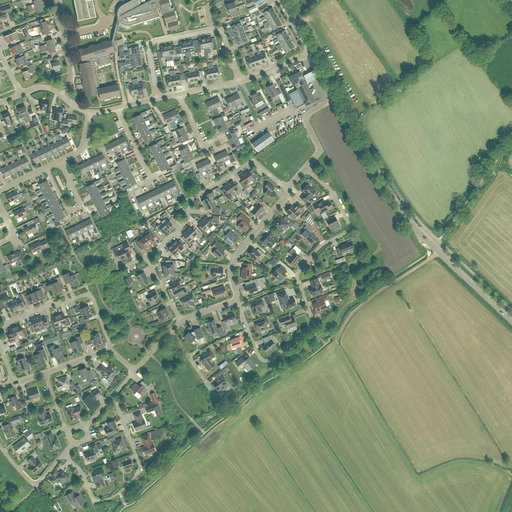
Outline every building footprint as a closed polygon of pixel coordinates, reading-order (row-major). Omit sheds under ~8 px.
[(24,10),(41,6),(39,0),(37,0),(33,1),(34,4),(23,7),(24,10)] [(96,17),(92,0),(73,0),(78,21),(96,17)] [(122,6),(121,6),(120,7),(119,8),(118,9),(118,10),(117,11),(117,12),(117,13),(117,14),(117,15),(117,16),(119,21),(119,22),(120,23),(121,23),(122,24),(123,25),(124,25),(125,25),(126,26),(127,26),(128,26),(130,25),(131,25),(159,17),(156,8),(158,8),(159,10),(161,16),(163,15),(165,23),(165,22),(168,30),(170,29),(170,31),(179,28),(173,8),(171,9),(168,0),(132,0),(122,5),(122,6)] [(228,10),(236,7),(234,4),(236,3),(235,0),(230,0),(227,1),(228,4),(226,5),(228,10)] [(1,10),(0,10),(0,20),(2,19),(3,20),(7,19),(5,13),(12,11),(10,6),(1,9),(1,10)] [(236,7),(228,10),(230,16),(232,15),(233,17),(241,15),(239,10),(237,11),(236,7)] [(261,21),(275,14),(272,8),(266,12),(263,13),(265,17),(264,18),(263,17),(260,19),(261,21)] [(265,27),(278,19),(275,14),(261,21),(266,19),(268,23),(267,23),(266,23),(263,24),(265,27)] [(38,24),(39,24),(40,26),(32,28),(33,32),(48,28),(46,22),(44,22),(43,19),(37,21),(38,24)] [(278,19),(265,27),(266,29),(269,28),(269,27),(270,26),(272,30),(281,25),(278,19)] [(233,33),(247,27),(247,25),(243,26),(243,27),(242,27),(241,23),(231,27),(233,33)] [(25,27),(21,29),(25,38),(29,36),(25,27)] [(235,39),(245,35),(243,31),(245,31),(248,30),(247,27),(233,33),(235,39)] [(288,36),(287,35),(285,30),(275,36),(277,40),(276,40),(273,41),(274,44),(278,41),(288,36)] [(12,42),(16,40),(13,31),(8,33),(9,35),(4,37),(7,44),(12,42)] [(245,35),(235,39),(237,45),(247,41),(246,37),(247,37),(251,36),(250,33),(245,35)] [(288,36),(278,41),(281,45),(279,46),(279,45),(276,47),(277,49),(291,42),(288,36)] [(216,43),(212,44),(211,37),(205,38),(208,54),(211,53),(210,50),(209,50),(209,48),(212,48),(213,51),(217,50),(216,43)] [(197,47),(198,53),(201,52),(201,50),(205,49),(205,51),(204,51),(205,54),(208,54),(205,38),(198,40),(200,46),(197,47)] [(37,50),(54,46),(52,39),(46,41),(47,44),(39,46),(38,45),(34,45),(35,45),(37,50)] [(111,42),(111,41),(107,42),(107,41),(79,50),(83,63),(80,64),(80,68),(80,70),(86,97),(97,94),(97,93),(99,93),(100,100),(104,99),(104,100),(120,96),(117,84),(99,88),(95,68),(111,63),(109,56),(115,54),(114,52),(116,51),(114,45),(112,46),(111,42)] [(186,42),(189,57),(192,57),(191,53),(190,54),(190,52),(194,51),(195,53),(198,53),(197,47),(193,48),(192,41),(186,42)] [(189,57),(186,42),(179,43),(181,54),(186,53),(186,54),(185,54),(186,58),(189,57)] [(291,42),(277,49),(279,52),(282,50),(281,49),(283,49),(285,52),(294,47),(291,42)] [(24,47),(22,44),(15,47),(15,46),(10,48),(12,55),(17,53),(16,50),(24,47)] [(167,46),(170,61),(173,61),(172,57),(171,57),(171,56),(175,55),(173,45),(167,46)] [(129,55),(140,53),(139,46),(128,48),(129,53),(127,53),(127,52),(124,53),(124,56),(129,55)] [(170,61),(167,46),(160,47),(163,58),(167,57),(167,58),(166,58),(167,62),(166,62),(167,67),(171,66),(170,61)] [(258,55),(261,65),(268,63),(264,53),(260,54),(259,53),(260,53),(259,49),(256,50),(258,55)] [(250,52),(256,67),(261,65),(258,55),(254,56),(253,55),(254,55),(253,51),(250,52)] [(256,67),(250,52),(248,53),(249,57),(250,56),(250,58),(246,59),(249,69),(256,67)] [(125,62),(141,59),(140,53),(129,55),(130,59),(129,59),(128,58),(125,59),(125,62)] [(18,66),(22,64),(23,67),(31,64),(30,61),(28,62),(25,56),(15,59),(17,63),(15,63),(17,66),(18,66)] [(61,67),(59,62),(60,62),(59,57),(54,59),(55,63),(53,64),(54,69),(61,67)] [(141,59),(125,62),(126,64),(129,64),(129,63),(131,63),(132,67),(142,65),(141,59)] [(210,64),(213,79),(219,78),(217,67),(213,68),(212,67),(213,67),(212,63),(210,64)] [(28,66),(29,70),(22,72),(25,79),(30,77),(29,74),(36,71),(33,64),(28,66)] [(213,79),(210,64),(207,64),(208,68),(209,69),(204,70),(206,80),(213,79)] [(194,83),(191,67),(188,68),(189,71),(190,73),(185,74),(187,84),(194,83)] [(191,67),(194,83),(200,81),(198,71),(194,72),(193,71),(194,70),(193,67),(191,67)] [(314,69),(303,75),(307,83),(319,77),(314,69)] [(175,86),(172,71),(169,72),(170,75),(171,76),(166,77),(168,88),(175,86)] [(172,71),(175,86),(181,85),(179,75),(175,76),(174,74),(175,74),(175,71),(172,71)] [(288,94),(295,108),(304,104),(306,106),(315,101),(306,83),(307,82),(304,77),(303,78),(300,72),(297,74),(296,72),(292,74),(293,76),(289,78),(292,85),(294,84),(297,89),(288,94)] [(138,95),(135,79),(132,80),(133,83),(134,85),(129,85),(129,83),(126,84),(127,90),(130,89),(131,96),(138,95)] [(135,79),(138,95),(144,94),(142,83),(138,84),(137,83),(138,82),(137,79),(135,79)] [(282,96),(279,89),(276,91),(272,84),(266,88),(272,98),(277,95),(279,97),(282,96)] [(284,95),(287,101),(290,99),(286,93),(287,93),(283,85),(279,87),(284,95)] [(261,101),(256,93),(251,96),(255,103),(252,104),(256,111),(260,109),(257,103),(261,101)] [(231,97),(237,109),(237,108),(236,105),(240,103),(242,106),(244,105),(242,102),(241,102),(238,94),(231,97)] [(93,99),(96,106),(101,104),(98,97),(93,99)] [(237,109),(231,97),(225,100),(229,108),(234,106),(236,109),(237,109)] [(212,100),(217,112),(216,109),(220,107),(222,110),(223,109),(222,106),(221,106),(218,98),(212,100)] [(40,110),(42,110),(48,111),(49,102),(40,100),(40,106),(40,110)] [(217,112),(212,100),(205,103),(209,112),(214,109),(216,113),(217,112)] [(31,121),(25,107),(17,110),(19,115),(22,114),(24,117),(23,117),(26,123),(31,121)] [(54,108),(53,114),(52,120),(59,121),(60,115),(62,115),(63,110),(54,108)] [(173,121),(178,119),(179,122),(181,121),(179,118),(175,110),(169,113),(173,121)] [(142,116),(145,114),(147,113),(146,111),(141,114),(141,115),(133,119),(136,125),(144,121),(144,120),(142,116)] [(9,113),(2,116),(6,125),(6,124),(10,122),(10,123),(13,122),(11,118),(9,113)] [(173,121),(169,113),(163,116),(166,124),(172,122),(173,125),(175,124),(173,121)] [(224,123),(224,122),(222,118),(225,116),(224,114),(221,116),(213,120),(216,126),(224,123)] [(70,125),(70,122),(75,123),(76,118),(68,116),(67,119),(63,118),(62,124),(70,125)] [(149,117),(144,120),(144,121),(136,125),(138,131),(147,127),(147,126),(145,122),(150,119),(149,117)] [(224,123),(216,126),(219,133),(227,129),(225,124),(228,122),(227,120),(224,122),(224,123)] [(150,124),(147,126),(147,127),(138,131),(141,137),(150,133),(150,132),(147,128),(151,126),(153,125),(152,123),(150,124)] [(176,137),(173,138),(171,139),(172,141),(175,140),(177,138),(186,134),(183,127),(174,131),(176,137)] [(155,129),(150,132),(150,133),(141,137),(144,143),(153,139),(150,134),(151,133),(152,134),(156,131),(155,129)] [(230,134),(226,136),(229,142),(237,138),(235,133),(238,132),(237,130),(235,131),(234,130),(230,132),(230,134)] [(268,132),(251,144),(257,152),(274,140),(268,132)] [(62,140),(61,139),(62,139),(59,134),(57,135),(60,141),(60,140),(65,149),(71,146),(67,137),(62,140)] [(177,138),(179,143),(176,144),(177,146),(180,145),(180,144),(188,140),(186,134),(177,138)] [(237,138),(229,142),(232,148),(240,145),(238,139),(241,138),(240,136),(237,138)] [(60,140),(60,141),(56,143),(55,142),(56,142),(54,137),(51,138),(54,144),(54,143),(59,152),(65,149),(60,140)] [(132,150),(131,150),(128,145),(124,137),(118,140),(122,148),(126,146),(130,154),(134,152),(132,150)] [(45,141),(46,143),(48,147),(48,146),(53,155),(59,152),(54,143),(54,144),(50,146),(49,145),(50,145),(48,140),(45,141)] [(118,140),(112,143),(116,151),(120,149),(121,150),(123,154),(125,153),(122,148),(118,140)] [(161,149),(160,149),(158,144),(160,144),(164,142),(163,140),(157,143),(158,143),(149,147),(152,153),(161,149)] [(39,144),(40,146),(42,149),(47,158),(53,155),(48,146),(48,147),(44,149),(43,148),(44,147),(42,143),(39,144)] [(116,157),(119,156),(116,151),(112,143),(105,146),(109,154),(114,152),(115,153),(114,153),(116,157)] [(33,147),(34,149),(36,152),(37,152),(41,160),(47,158),(42,149),(38,151),(37,151),(38,150),(36,146),(33,147)] [(161,150),(164,149),(167,148),(166,146),(160,149),(161,149),(152,153),(155,160),(164,155),(163,155),(161,150)] [(182,157),(190,153),(188,147),(179,151),(181,156),(178,157),(179,159),(182,158),(182,157)] [(30,156),(31,155),(34,163),(41,160),(37,152),(36,152),(32,154),(31,153),(32,153),(30,149),(27,150),(30,156)] [(228,156),(226,151),(220,154),(224,163),(225,162),(229,160),(230,163),(232,162),(231,159),(230,159),(228,156)] [(169,152),(163,155),(164,155),(155,160),(158,166),(166,162),(166,161),(164,157),(170,154),(169,152)] [(182,157),(182,158),(184,162),(181,164),(183,168),(191,164),(190,161),(193,159),(190,153),(182,157)] [(25,157),(20,160),(20,159),(18,154),(16,155),(18,161),(19,160),(23,169),(29,166),(25,157)] [(103,154),(96,157),(100,166),(101,165),(105,163),(106,164),(105,164),(107,168),(110,167),(107,162),(107,163),(103,154)] [(222,171),(219,165),(223,163),(224,164),(223,164),(225,168),(227,167),(225,162),(224,163),(220,154),(214,157),(217,164),(215,164),(218,172),(222,171)] [(18,161),(14,163),(14,162),(12,157),(9,158),(12,164),(13,163),(17,172),(23,169),(19,160),(18,161)] [(90,160),(94,168),(95,168),(99,166),(100,167),(99,167),(101,171),(104,170),(101,165),(100,166),(96,157),(90,160)] [(173,160),(172,158),(166,161),(166,162),(158,166),(161,172),(169,168),(167,163),(173,160)] [(114,172),(115,173),(120,170),(119,170),(128,166),(125,159),(116,163),(119,169),(118,169),(118,168),(115,170),(113,170),(114,172)] [(202,162),(206,170),(207,170),(211,168),(212,171),(214,170),(213,167),(212,168),(208,159),(202,162)] [(3,161),(6,167),(7,166),(11,175),(17,172),(13,163),(12,164),(8,166),(8,165),(8,164),(6,160),(3,161)] [(84,163),(88,171),(89,171),(93,169),(94,170),(93,170),(95,174),(98,173),(97,171),(95,168),(94,168),(90,160),(84,163)] [(206,170),(202,162),(196,165),(200,173),(205,171),(206,174),(208,173),(207,170),(206,170)] [(89,177),(92,176),(89,171),(88,171),(84,163),(78,166),(82,174),(87,172),(88,173),(87,173),(89,177)] [(7,166),(6,167),(2,169),(1,168),(2,168),(1,165),(0,165),(0,172),(1,172),(4,178),(11,175),(7,166)] [(116,176),(117,179),(119,178),(123,176),(122,176),(131,172),(128,166),(119,170),(120,170),(122,175),(121,175),(120,174),(116,176)] [(244,174),(249,182),(252,181),(253,182),(260,178),(256,174),(252,176),(248,171),(244,174)] [(133,178),(131,172),(122,176),(123,176),(125,181),(124,181),(123,180),(119,182),(120,185),(122,184),(126,182),(125,182),(133,178)] [(249,182),(244,174),(239,177),(242,181),(239,183),(244,190),(249,187),(247,184),(249,182)] [(125,182),(126,182),(128,187),(127,187),(126,186),(122,188),(123,191),(129,188),(128,188),(136,184),(133,178),(125,182)] [(101,182),(100,180),(97,181),(94,182),(94,183),(86,187),(89,193),(98,189),(97,188),(95,184),(96,184),(101,182)] [(39,185),(41,189),(41,190),(40,190),(35,192),(37,195),(42,192),(50,188),(47,181),(39,185)] [(228,184),(233,193),(236,191),(238,194),(243,191),(238,184),(235,185),(232,181),(228,184)] [(178,190),(177,190),(173,182),(167,185),(171,193),(172,193),(176,191),(176,192),(178,196),(180,195),(179,193),(178,190)] [(271,200),(276,194),(272,191),(274,188),(268,183),(264,187),(267,190),(264,194),(271,200)] [(233,193),(228,184),(223,187),(226,191),(223,193),(228,201),(233,198),(231,194),(233,193)] [(310,198),(316,191),(311,187),(311,186),(309,185),(308,185),(307,184),(302,191),(305,193),(300,198),(305,203),(310,198)] [(170,194),(172,199),(174,198),(172,193),(171,193),(167,185),(161,187),(165,196),(166,196),(170,194)] [(104,188),(102,186),(97,188),(98,189),(89,193),(92,199),(100,195),(100,194),(98,190),(99,190),(104,188)] [(164,196),(164,197),(166,202),(168,201),(166,196),(165,196),(161,187),(155,190),(159,199),(160,198),(164,196)] [(44,195),(41,197),(39,198),(39,200),(45,197),(53,193),(50,188),(42,192),(44,195)] [(158,199),(158,200),(160,205),(162,204),(160,198),(159,199),(155,190),(149,193),(153,202),(154,201),(158,199)] [(9,203),(15,201),(16,203),(24,199),(21,193),(17,195),(16,191),(6,196),(9,203)] [(95,205),(103,201),(103,200),(101,196),(102,196),(107,194),(105,192),(100,194),(100,195),(92,199),(95,205)] [(204,206),(214,201),(211,196),(214,194),(213,192),(207,195),(209,197),(201,201),(204,206)] [(43,206),(48,203),(56,199),(53,193),(45,197),(47,201),(42,204),(43,206)] [(152,202),(152,203),(154,208),(156,207),(154,201),(153,202),(149,193),(143,196),(147,205),(148,204),(152,202)] [(69,195),(67,196),(67,194),(62,197),(67,204),(73,200),(69,195)] [(146,205),(146,206),(148,211),(150,209),(148,204),(147,205),(143,196),(137,199),(141,208),(146,205)] [(108,198),(103,200),(103,201),(95,205),(98,211),(106,207),(104,202),(105,202),(110,200),(108,198)] [(257,217),(264,209),(259,205),(262,203),(256,198),(253,201),(257,204),(251,212),(257,217)] [(47,211),(51,209),(59,205),(56,199),(48,203),(50,207),(47,209),(44,210),(45,212),(47,211)] [(214,201),(204,206),(206,211),(211,208),(213,210),(214,211),(213,214),(219,215),(220,208),(216,207),(215,206),(216,205),(214,201)] [(322,213),(332,208),(329,201),(321,206),(319,203),(313,206),(316,212),(320,210),(322,213)] [(299,213),(303,208),(298,203),(295,206),(295,207),(294,208),(291,206),(286,212),(294,219),(299,213)] [(108,208),(112,206),(111,204),(109,205),(106,207),(98,211),(101,218),(109,214),(107,208),(108,208)] [(48,218),(54,215),(62,211),(59,205),(51,209),(53,214),(47,216),(48,218)] [(23,207),(21,208),(13,212),(16,220),(27,215),(23,207)] [(53,221),(54,223),(55,227),(61,224),(59,221),(65,218),(62,211),(54,215),(56,220),(55,221),(55,220),(53,221)] [(161,222),(168,229),(172,225),(167,220),(170,217),(165,212),(160,217),(163,220),(161,222)] [(311,214),(308,212),(304,216),(302,218),(305,221),(311,214)] [(245,232),(250,226),(247,224),(250,221),(241,214),(237,219),(240,222),(237,226),(242,230),(242,229),(245,232)] [(202,220),(209,228),(213,225),(212,224),(213,223),(218,223),(219,217),(213,216),(212,219),(209,221),(205,217),(202,220)] [(281,233),(288,226),(290,228),(291,226),(294,223),(287,217),(284,220),(280,216),(272,225),(281,233)] [(38,230),(35,224),(40,222),(38,217),(33,220),(35,223),(24,228),(28,235),(38,230)] [(331,231),(340,226),(337,220),(336,220),(334,217),(327,220),(329,224),(328,224),(331,231)] [(95,227),(90,219),(84,222),(88,230),(89,230),(93,228),(94,229),(93,229),(95,234),(98,232),(95,227)] [(209,228),(202,220),(198,224),(204,230),(201,232),(206,237),(208,235),(206,232),(209,228)] [(168,229),(161,222),(159,224),(156,221),(151,225),(156,231),(158,228),(163,234),(168,229)] [(313,241),(316,237),(311,233),(313,230),(311,228),(312,226),(307,221),(304,224),(306,225),(304,228),(306,229),(301,235),(309,242),(311,244),(314,241),(313,241)] [(78,225),(82,233),(83,233),(87,231),(88,232),(87,232),(89,236),(92,235),(91,233),(89,230),(88,230),(84,222),(78,225)] [(72,228),(76,236),(77,236),(81,234),(82,235),(81,235),(83,239),(86,238),(85,236),(83,233),(82,233),(78,225),(72,228)] [(186,231),(193,238),(197,235),(200,238),(202,236),(196,229),(194,231),(190,227),(186,231)] [(75,237),(76,238),(75,238),(79,246),(80,245),(79,242),(80,241),(77,236),(76,236),(72,228),(66,231),(70,239),(75,237)] [(144,238),(149,246),(155,242),(152,237),(154,235),(150,229),(145,233),(147,235),(144,238)] [(193,238),(186,231),(182,235),(186,239),(183,241),(189,246),(193,243),(191,241),(193,238)] [(236,240),(237,238),(229,231),(225,236),(227,238),(224,240),(231,246),(233,243),(234,244),(237,240),(236,240)] [(209,241),(215,235),(213,233),(207,238),(209,241)] [(270,248),(278,239),(271,233),(266,238),(265,237),(260,242),(265,246),(267,245),(270,248)] [(149,246),(144,238),(140,240),(138,238),(134,241),(138,247),(141,245),(144,250),(149,246)] [(342,254),(353,249),(352,246),(353,245),(351,239),(346,241),(347,243),(340,246),(341,247),(336,249),(339,256),(343,255),(342,254)] [(40,243),(40,242),(29,247),(33,254),(43,249),(43,250),(49,247),(46,240),(40,243)] [(172,245),(179,252),(183,248),(182,246),(184,244),(180,240),(178,242),(176,240),(172,245)] [(121,249),(125,258),(130,256),(128,251),(131,250),(127,242),(122,244),(124,248),(121,249)] [(220,260),(225,254),(219,249),(221,247),(216,242),(211,247),(215,250),(212,253),(220,260)] [(179,252),(172,245),(168,249),(169,250),(167,252),(171,257),(173,255),(175,256),(179,252)] [(125,258),(121,249),(118,250),(117,247),(112,249),(116,257),(118,256),(120,261),(125,258)] [(261,259),(265,254),(260,250),(257,252),(253,249),(249,254),(256,260),(258,257),(261,259)] [(14,254),(8,257),(11,264),(21,259),(24,265),(27,264),(22,254),(20,255),(17,251),(13,253),(14,254)] [(293,266),(300,258),(294,253),(287,261),(293,266)] [(168,260),(169,265),(163,266),(164,272),(174,270),(173,266),(176,266),(175,261),(168,260)] [(222,275),(223,269),(214,268),(215,265),(208,264),(208,271),(212,271),(213,272),(212,276),(221,277),(221,276),(222,275)] [(251,276),(251,264),(243,264),(243,267),(242,267),(242,270),(241,270),(241,278),(247,278),(247,276),(251,276)] [(284,273),(286,271),(281,266),(278,268),(277,268),(272,274),(280,281),(286,275),(284,273)] [(174,270),(164,272),(165,277),(171,276),(172,281),(178,277),(181,276),(180,273),(178,273),(177,273),(174,273),(174,270)] [(69,281),(71,287),(78,283),(74,274),(70,276),(69,272),(62,275),(65,282),(69,281)] [(142,286),(148,282),(146,279),(147,278),(144,272),(136,276),(139,283),(140,282),(142,286)] [(52,284),(56,293),(62,291),(59,285),(62,284),(59,277),(54,279),(55,282),(52,284)] [(131,283),(128,277),(123,280),(126,286),(131,283)] [(173,292),(181,287),(179,284),(182,283),(179,278),(170,283),(172,285),(170,286),(173,292)] [(312,296),(323,292),(320,285),(317,278),(310,281),(311,285),(312,285),(313,287),(309,289),(312,296)] [(257,288),(261,286),(258,279),(250,281),(251,284),(244,287),(246,292),(248,293),(257,290),(257,288)] [(56,293),(52,284),(49,285),(47,282),(42,284),(43,288),(47,286),(51,295),(56,293)] [(32,290),(37,301),(45,298),(43,294),(40,286),(32,290)] [(215,298),(226,294),(224,286),(213,290),(215,298)] [(181,287),(173,292),(175,297),(177,296),(179,299),(188,294),(185,289),(183,290),(181,287)] [(37,301),(32,290),(23,293),(27,301),(28,305),(31,304),(37,301)] [(149,303),(159,298),(155,291),(148,294),(146,291),(139,295),(142,300),(146,298),(149,303)] [(292,307),(296,305),(293,297),(289,299),(288,299),(285,292),(277,295),(281,305),(283,304),(285,310),(292,308),(292,307)] [(14,300),(17,310),(23,307),(21,302),(24,301),(21,294),(18,295),(19,298),(14,300)] [(195,306),(193,302),(196,301),(192,294),(180,301),(183,305),(184,305),(188,311),(195,306)] [(326,308),(323,301),(328,299),(327,296),(326,296),(325,296),(315,300),(316,303),(313,304),(316,312),(326,308)] [(17,310),(14,300),(12,298),(4,301),(7,309),(9,307),(11,312),(17,310)] [(260,308),(264,306),(262,300),(250,304),(254,315),(262,312),(260,308)] [(81,314),(90,311),(88,306),(82,308),(81,305),(74,308),(75,311),(76,310),(77,313),(80,312),(81,314)] [(160,319),(169,314),(165,308),(161,310),(159,307),(151,311),(154,317),(158,315),(160,319)] [(90,311),(81,314),(82,317),(79,318),(80,321),(79,321),(80,324),(87,321),(86,318),(92,316),(90,311)] [(58,315),(61,325),(64,324),(65,326),(68,325),(71,324),(68,317),(65,318),(63,313),(58,315)] [(227,323),(236,320),(234,313),(223,317),(224,321),(222,322),(225,331),(229,330),(227,323)] [(61,325),(58,315),(52,317),(54,322),(51,323),(54,331),(59,329),(58,326),(61,325)] [(36,318),(39,327),(42,326),(43,329),(48,327),(45,320),(43,321),(41,316),(36,318)] [(288,316),(279,319),(281,326),(285,325),(286,329),(290,327),(292,331),(297,329),(295,325),(296,325),(294,318),(290,319),(288,316)] [(266,323),(268,322),(266,317),(259,320),(260,323),(255,325),(257,331),(267,327),(266,323)] [(35,332),(34,329),(39,327),(36,318),(30,320),(32,324),(29,326),(32,333),(35,332)] [(219,337),(225,335),(221,327),(217,328),(217,326),(216,326),(214,320),(207,323),(209,328),(207,329),(208,332),(210,331),(211,335),(217,333),(219,337)] [(14,327),(18,337),(24,335),(25,337),(27,336),(25,329),(22,330),(20,325),(17,326),(14,327)] [(18,337),(14,327),(12,328),(9,329),(11,334),(7,335),(10,343),(16,341),(15,338),(18,337)] [(199,343),(204,341),(202,337),(203,337),(200,327),(193,330),(194,331),(191,332),(191,333),(188,332),(184,337),(191,343),(194,339),(199,343)] [(93,343),(94,346),(101,343),(100,339),(98,333),(91,336),(84,339),(87,345),(93,343)] [(236,348),(243,346),(240,339),(241,339),(240,335),(232,338),(233,339),(228,341),(231,348),(236,347),(236,348)] [(267,353),(276,346),(272,342),(274,341),(271,335),(262,338),(264,343),(265,343),(265,344),(262,347),(267,353)] [(74,353),(82,350),(80,344),(83,343),(80,336),(76,338),(77,340),(70,343),(74,353)] [(56,360),(63,357),(59,347),(55,349),(54,345),(47,347),(51,358),(55,356),(56,360)] [(38,366),(45,364),(43,357),(46,356),(43,349),(38,351),(39,354),(34,356),(36,362),(37,362),(38,366)] [(208,370),(215,365),(211,359),(215,357),(210,349),(202,355),(204,358),(201,360),(208,370)] [(248,371),(255,365),(249,357),(245,360),(242,357),(235,363),(240,369),(244,366),(248,371)] [(18,365),(17,365),(19,372),(26,369),(26,371),(30,369),(27,361),(26,362),(24,358),(17,360),(18,365)] [(111,380),(118,372),(110,365),(107,370),(102,365),(97,370),(103,375),(102,375),(108,381),(110,379),(111,380)] [(87,373),(86,368),(79,370),(83,380),(86,378),(87,381),(94,379),(91,371),(87,373)] [(221,375),(220,375),(223,373),(221,371),(213,376),(215,378),(219,375),(220,376),(215,380),(218,385),(215,388),(219,393),(222,390),(223,391),(226,389),(225,388),(228,386),(224,381),(225,380),(221,375)] [(62,378),(57,379),(59,383),(56,384),(59,390),(62,389),(61,388),(69,386),(70,389),(75,387),(73,381),(69,382),(67,376),(62,378)] [(135,383),(130,389),(135,393),(136,392),(142,396),(147,390),(146,389),(148,387),(142,381),(138,386),(135,383)] [(40,396),(37,389),(32,391),(31,390),(27,392),(29,396),(25,397),(27,403),(33,401),(33,399),(40,396)] [(101,394),(97,389),(83,401),(90,410),(98,403),(95,399),(101,394)] [(17,410),(24,407),(21,400),(18,402),(16,396),(9,398),(12,406),(15,405),(17,410)] [(158,403),(145,407),(147,413),(155,410),(157,416),(162,414),(158,403)] [(70,420),(77,418),(76,416),(83,413),(81,406),(74,408),(67,410),(70,420)] [(53,421),(50,414),(46,415),(44,409),(37,412),(39,418),(41,425),(53,421)] [(133,423),(136,431),(140,429),(140,430),(147,427),(144,419),(143,420),(140,412),(134,414),(137,422),(133,423)] [(105,430),(107,436),(115,433),(114,430),(117,429),(114,421),(107,423),(109,428),(105,430)] [(3,426),(8,438),(15,435),(11,423),(3,426)] [(150,431),(152,438),(163,434),(161,428),(150,431)] [(30,430),(24,434),(27,438),(22,442),(21,441),(19,442),(19,443),(14,447),(19,453),(29,444),(28,442),(33,437),(30,430)] [(60,447),(57,438),(54,439),(51,431),(44,433),(51,451),(60,447)] [(142,448),(145,455),(155,451),(153,444),(151,444),(148,436),(142,438),(145,447),(142,448)] [(115,452),(125,449),(122,438),(115,441),(114,437),(108,440),(109,444),(112,443),(115,452)] [(95,443),(88,446),(91,452),(84,454),(87,461),(91,460),(97,458),(95,453),(98,452),(95,443)] [(34,473),(43,466),(37,460),(36,461),(32,456),(27,461),(30,464),(31,463),(32,465),(29,467),(34,473)] [(123,466),(125,469),(126,473),(130,471),(131,470),(130,467),(133,466),(130,460),(125,462),(124,459),(118,461),(114,462),(116,466),(119,465),(120,467),(123,466)] [(101,477),(105,475),(103,468),(95,471),(96,475),(93,476),(96,486),(104,484),(103,480),(102,480),(101,477)] [(60,482),(61,480),(64,483),(68,477),(63,472),(62,474),(59,474),(56,471),(51,476),(52,477),(49,480),(54,484),(55,482),(56,482),(56,483),(57,483),(58,483),(59,483),(59,482),(60,482)] [(77,508),(84,504),(81,499),(82,499),(79,495),(75,498),(74,496),(75,495),(72,492),(65,496),(70,505),(73,503),(77,508)]
